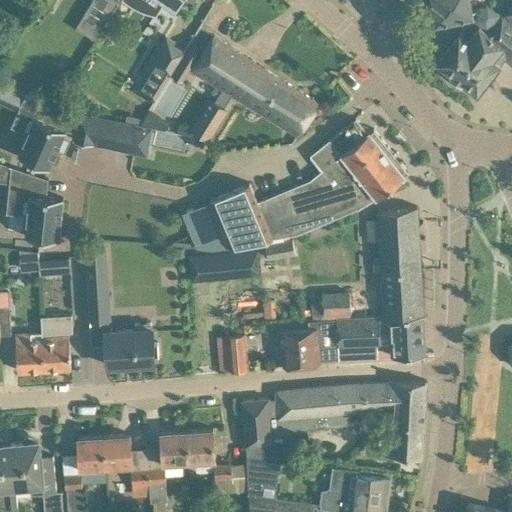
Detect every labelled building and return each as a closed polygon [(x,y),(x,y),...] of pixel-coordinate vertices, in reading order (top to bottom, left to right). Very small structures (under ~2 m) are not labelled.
[(43,0),(38,10),(45,15),(54,0),(43,0)] [(117,0),(91,0),(75,26),(94,38),(117,0)] [(154,0),(175,13),(182,0),(154,0)] [(468,0),(434,0),(435,3),(433,4),(437,21),(472,14),(468,0)] [(511,2),(503,15),(502,15),(493,27),(511,41),(511,2)] [(487,26),(497,13),(487,6),(477,19),(487,26)] [(511,41),(493,27),(489,32),(479,25),(468,39),(459,32),(437,61),(437,62),(478,93),(506,56),(511,60),(511,41)] [(243,63),(248,56),(215,34),(194,66),(234,91),(250,67),(243,63)] [(186,52),(185,51),(186,50),(174,42),(176,40),(166,35),(161,43),(163,44),(151,63),(157,66),(151,75),(165,83),(170,75),(171,76),(173,73),(186,52)] [(173,73),(184,80),(197,58),(186,52),(173,73)] [(260,108),(281,77),(248,56),(243,63),(250,67),(234,91),(260,108)] [(281,77),(260,108),(298,133),(318,101),(281,77)] [(174,82),(165,97),(179,106),(189,92),(174,82)] [(79,117),(26,93),(12,125),(28,133),(19,154),(49,168),(65,135),(77,136),(76,144),(133,152),(137,124),(79,117)] [(356,143),(374,128),(370,131),(369,130),(368,131),(356,117),(310,154),(322,169),(314,175),(328,192),(347,186),(351,188),(364,177),(357,167),(369,156),(365,153),(363,154),(356,143)] [(403,177),(406,175),(405,173),(408,171),(408,172),(409,171),(374,128),(356,143),(363,154),(365,153),(369,156),(357,167),(364,177),(351,188),(347,186),(328,192),(314,175),(310,179),(258,200),(250,181),(209,198),(211,202),(196,208),(213,249),(229,245),(272,238),(297,233),(362,205),(372,200),(385,193),(403,185),(402,185),(399,179),(403,176),(403,177)] [(11,166),(6,212),(28,214),(26,236),(59,239),(63,197),(44,195),(45,179),(48,179),(49,178),(9,164),(9,165),(11,166)] [(380,218),(368,218),(369,240),(381,240),(385,314),(423,313),(421,266),(420,252),(418,224),(417,205),(379,208),(380,214),(380,218)] [(291,238),(264,243),(267,257),(294,252),(291,238)] [(37,269),(39,249),(20,247),(18,267),(37,269)] [(258,249),(190,255),(193,279),(260,272),(258,249)] [(90,319),(110,318),(105,250),(86,251),(90,319)] [(51,258),(39,259),(40,274),(52,273),(51,258)] [(0,291),(0,334),(11,334),(9,291),(0,291)] [(319,298),(313,298),(314,317),(336,317),(351,316),(350,291),(319,292),(319,298)] [(351,316),(336,317),(338,345),(393,342),(393,355),(425,353),(423,313),(385,314),(366,315),(360,315),(351,316)] [(154,341),(153,327),(152,327),(151,321),(135,322),(135,328),(105,330),(107,364),(155,361),(155,355),(159,355),(158,341),(154,341)] [(320,362),(317,326),(281,329),(284,365),(320,362)] [(43,331),(42,331),(44,368),(71,366),(69,329),(67,330),(55,330),(54,330),(54,335),(43,336),(43,331)] [(18,370),(44,368),(42,331),(16,333),(18,370)] [(246,368),(245,360),(243,335),(228,337),(232,370),(246,368)] [(269,397),(241,399),(242,404),(243,419),(245,440),(247,456),(293,462),(290,428),(359,422),(358,410),(364,410),(364,389),(404,387),(403,405),(425,406),(427,380),(350,382),(277,389),(277,397),(269,398),(269,397)] [(422,457),(425,406),(403,405),(404,387),(364,389),(364,410),(393,411),(392,422),(383,422),(382,434),(379,434),(378,452),(390,453),(390,455),(422,457)] [(215,459),(215,447),(213,428),(187,429),(189,460),(215,459)] [(163,462),(189,460),(187,429),(161,431),(163,462)] [(132,464),(132,453),(130,433),(104,434),(106,465),(132,464)] [(80,467),(106,465),(104,434),(78,436),(80,467)] [(23,441),(12,442),(16,486),(29,485),(33,493),(57,491),(55,474),(43,476),(39,440),(32,440),(32,439),(29,436),(26,437),(23,439),(23,441)] [(11,442),(3,443),(3,441),(0,439),(0,487),(2,487),(3,507),(17,506),(17,505),(11,442)] [(247,463),(231,464),(232,493),(248,493),(247,463)] [(231,464),(215,465),(216,494),(232,493),(231,464)] [(163,466),(148,468),(150,495),(151,501),(167,499),(164,466),(163,466)] [(324,490),(322,509),(347,511),(348,509),(353,510),(352,511),(381,511),(384,496),(388,495),(390,478),(359,474),(359,469),(342,467),(340,487),(324,490)] [(133,469),(131,469),(133,496),(150,495),(148,468),(133,469)] [(64,474),(65,486),(64,486),(66,511),(80,511),(79,487),(82,487),(81,472),(64,474)] [(309,511),(311,501),(249,493),(250,510),(269,511),(309,511)] [(468,502),(465,511),(511,511),(511,495),(509,495),(506,510),(468,502)]
